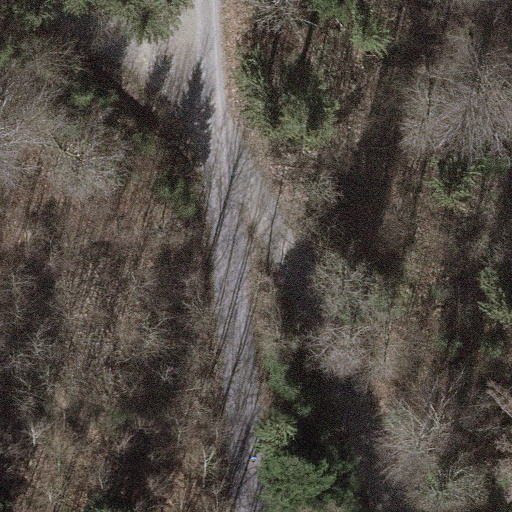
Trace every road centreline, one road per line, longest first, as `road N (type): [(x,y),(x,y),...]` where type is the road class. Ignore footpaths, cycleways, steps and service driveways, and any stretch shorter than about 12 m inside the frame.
road 1 (track): [(250,511),(207,0)]
road 2 (track): [(405,511),(213,136)]
road 3 (track): [(46,0),(213,136)]
